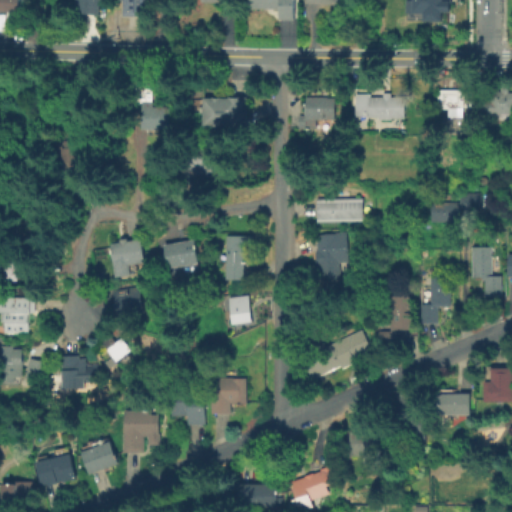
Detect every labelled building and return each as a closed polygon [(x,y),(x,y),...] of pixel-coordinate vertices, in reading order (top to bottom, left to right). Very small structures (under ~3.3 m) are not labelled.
[(0,0),(20,0),(20,16),(0,14),(0,0)] [(101,0),(99,14),(77,11),(78,0),(101,0)] [(147,0),(148,14),(124,15),(124,0),(147,0)] [(296,0),(296,17),(281,17),(281,7),(250,7),(250,0),(296,0)] [(172,106),(171,128),(143,128),(144,101),(138,101),(139,82),(152,83),(152,100),(155,100),(155,105),(172,106)] [(472,86),(472,105),(463,105),(463,108),(457,107),(457,115),(449,115),(449,108),(440,107),(440,88),(461,88),(461,90),(463,90),(462,86),(472,86)] [(507,90),(508,91),(511,91),(511,112),(497,112),(497,114),(479,114),(479,97),(491,97),(490,90),(507,90)] [(244,92),(244,93),(249,93),(249,103),(243,103),(243,117),(207,117),(207,92),(232,92),(232,91),(244,91),(244,92)] [(406,96),(405,116),(356,115),(356,96),(369,97),(369,95),(406,96)] [(336,96),(336,119),(318,119),(318,127),(302,127),(302,125),(300,125),(300,118),(302,118),(302,114),(307,114),(307,96),(336,96)] [(65,138),(86,138),(87,165),(66,166),(65,138)] [(225,146),(226,170),(209,170),(209,173),(197,173),(196,168),(182,168),(182,147),(225,146)] [(480,192),(480,210),(462,209),(462,220),(431,220),(431,201),(460,201),(461,191),(480,192)] [(364,196),(364,220),(317,221),(316,197),(364,196)] [(348,260),(349,268),(340,268),(341,277),(320,279),(319,264),(317,264),(315,249),(318,249),(316,234),(346,231),(349,260),(348,260)] [(253,234),(253,261),(244,261),(244,278),(226,278),(227,234),(253,234)] [(133,273),(119,276),(114,242),(144,237),(147,261),(131,264),(133,273)] [(200,262),(170,267),(166,244),(196,238),(200,262)] [(501,274),(501,294),(484,294),(484,276),(472,276),(472,245),(492,245),(492,274),(501,274)] [(27,279),(2,282),(0,260),(25,257),(27,279)] [(450,274),(450,305),(437,305),(437,322),(421,322),(421,303),(431,303),(431,274),(450,274)] [(136,316),(118,320),(113,290),(141,285),(145,311),(136,313),(136,316)] [(413,291),(413,324),(409,324),(409,329),(397,329),(397,342),(379,342),(379,330),(390,330),(390,324),(387,324),(387,291),(413,291)] [(245,294),(246,305),(251,304),(252,313),(247,314),(248,321),(233,323),(229,297),(245,294)] [(36,297),(36,311),(30,311),(30,332),(6,332),(7,311),(1,311),(1,296),(36,297)] [(355,361),(342,367),(341,364),(327,371),(317,349),(357,330),(367,352),(354,358),(355,361)] [(110,333),(116,341),(122,336),(132,349),(117,361),(102,340),(110,333)] [(24,347),(23,376),(15,376),(15,381),(0,381),(0,364),(4,364),(4,362),(0,361),(0,344),(13,345),(13,347),(24,347)] [(63,368),(63,353),(74,353),(74,368),(63,368)] [(48,360),(44,378),(36,376),(35,379),(26,377),(31,356),(48,360)] [(98,381),(75,381),(74,364),(97,363),(98,381)] [(511,366),(511,401),(484,401),(485,379),(492,380),(492,366),(511,366)] [(246,376),(247,402),(231,402),(231,412),(211,412),(211,399),(212,398),(212,377),(246,376)] [(205,386),(206,423),(188,424),(188,414),(172,414),(172,387),(205,386)] [(471,392),(471,413),(439,413),(439,392),(471,392)] [(159,413),(159,432),(160,432),(160,443),(147,444),(147,435),(144,435),(144,451),(124,452),(124,433),(125,433),(124,409),(152,408),(152,413),(159,413)] [(426,411),(426,444),(413,444),(413,436),(395,436),(395,411),(426,411)] [(382,430),(382,455),(351,455),(351,431),(382,430)] [(119,463),(91,473),(83,450),(111,440),(119,463)] [(77,478),(64,481),(63,479),(58,480),(58,481),(42,484),(37,460),(71,452),(77,478)] [(314,508),(302,511),(298,511),(295,499),(299,498),(293,481),(322,471),(321,469),(337,463),(343,480),(327,485),(329,492),(311,498),(314,508)] [(33,480),(33,498),(17,498),(17,508),(13,508),(13,511),(0,511),(0,497),(2,497),(2,483),(16,483),(16,480),(33,480)] [(276,482),(276,490),(279,490),(279,495),(284,495),(284,504),(241,504),(241,482),(276,482)]
